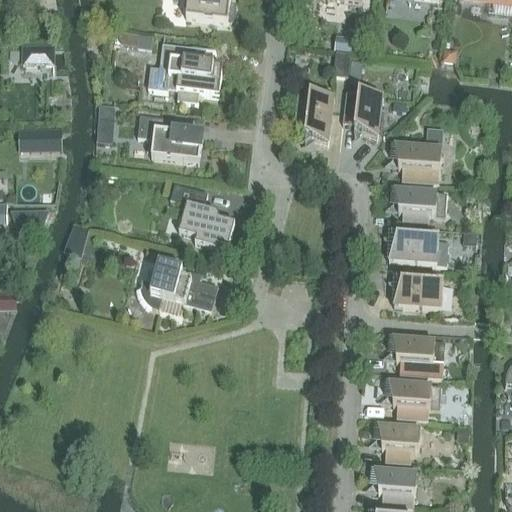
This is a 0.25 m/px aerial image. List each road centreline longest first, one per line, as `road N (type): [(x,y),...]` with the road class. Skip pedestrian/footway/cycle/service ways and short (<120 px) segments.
road 1 (residential): [(353,322),(353,189),(286,169)]
road 2 (residential): [(338,511),(353,322)]
road 3 (residential): [(283,0),(265,163),(286,169)]
road 4 (residential): [(511,335),(353,322)]
road 5 (residential): [(252,307),(286,169)]
